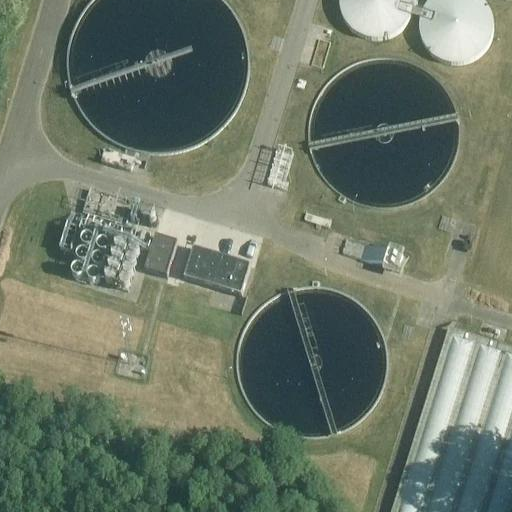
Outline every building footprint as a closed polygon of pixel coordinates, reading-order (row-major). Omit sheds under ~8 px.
[(338,0),(339,2),(339,8),(340,14),(341,19),(344,24),(347,29),(351,33),(355,36),(360,39),(366,41),(371,42),(377,42),(383,42),(388,40),(393,38),(398,35),(402,31),(406,27),(409,22),(411,17),(413,12),(413,6),(413,0),(412,0),(338,0)] [(434,0),(431,3),(427,7),(424,12),(421,17),(420,22),(419,28),(419,33),(420,39),(422,44),(424,49),(427,53),(431,57),(435,61),(440,63),(445,65),(451,66),(456,67),(462,66),(467,65),(472,63),(477,60),(481,57),(485,53),(488,49),(491,44),(492,38),(493,33),(493,28),(492,22),(491,17),(488,12),(485,7),(482,3),(477,0),(434,0)] [(304,222),(328,229),(330,222),(307,215),(304,222)] [(167,280),(178,245),(155,238),(145,273),(167,280)] [(402,259),(346,242),(342,256),(398,273),(402,259)] [(184,281),(241,297),(250,266),(193,250),(184,281)] [(511,511),(511,353),(444,332),(388,511),(511,511)]
